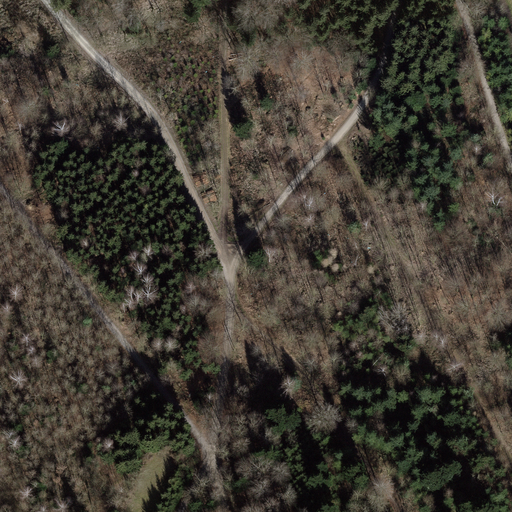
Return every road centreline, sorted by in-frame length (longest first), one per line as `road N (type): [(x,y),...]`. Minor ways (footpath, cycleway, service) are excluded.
road 1 (track): [(209,467),(233,261),(364,102),(398,0)]
road 2 (track): [(212,450),(0,183)]
road 3 (track): [(233,261),(162,122),(49,0)]
road 4 (track): [(463,0),(511,152)]
